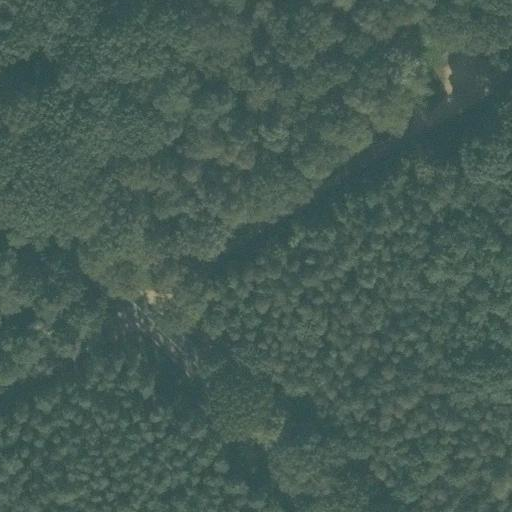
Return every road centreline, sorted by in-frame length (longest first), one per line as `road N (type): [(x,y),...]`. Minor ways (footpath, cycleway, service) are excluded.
road 1 (secondary): [(347,511),(0,156)]
road 2 (track): [(511,80),(142,308)]
road 3 (track): [(142,308),(0,399)]
